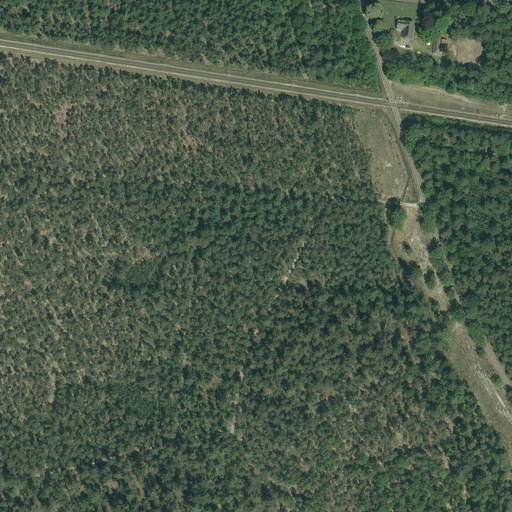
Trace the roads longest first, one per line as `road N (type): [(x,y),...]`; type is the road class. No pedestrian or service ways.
road 1 (track): [(0,476),(116,458),(348,396),(439,349),(459,297),(511,294)]
road 2 (track): [(0,165),(426,207)]
road 3 (tertiary): [(511,391),(449,275),(361,0)]
road 4 (track): [(328,196),(243,350),(213,511)]
